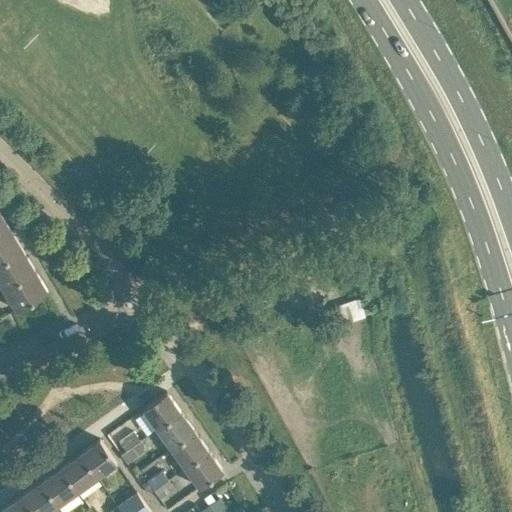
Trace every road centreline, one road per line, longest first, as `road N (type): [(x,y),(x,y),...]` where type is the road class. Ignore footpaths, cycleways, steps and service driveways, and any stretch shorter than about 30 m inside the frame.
road 1 (secondary): [(363,0),(449,149),(511,332)]
road 2 (track): [(145,319),(414,206)]
road 3 (residential): [(287,511),(228,414),(134,305)]
road 4 (secondary): [(511,218),(470,120),(402,0)]
road 5 (residential): [(134,305),(0,152)]
road 6 (residential): [(0,367),(134,305)]
